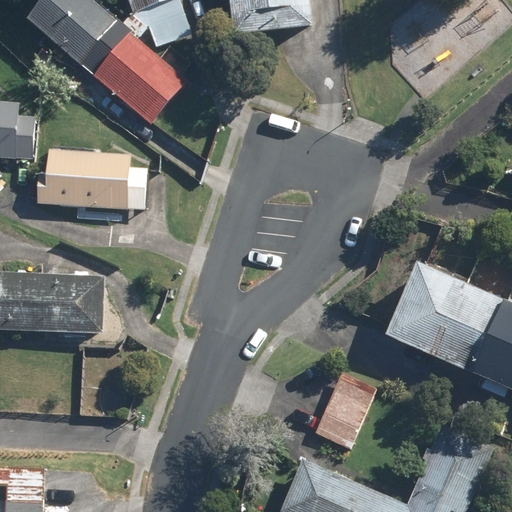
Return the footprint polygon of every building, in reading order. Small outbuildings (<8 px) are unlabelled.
[(100,0),(52,0),(35,19),(91,69),(130,26),(100,0)] [(134,0),(138,13),(181,0),(134,0)] [(237,0),(240,35),(322,27),(319,0),(237,0)] [(137,33),(99,77),(156,126),(195,82),(137,33)] [(28,104),(0,101),(0,158),(38,162),(42,118),(27,117),(28,104)] [(138,155),(56,150),(55,174),(45,173),(43,205),(150,212),(153,169),(137,168),(138,155)] [(511,299),(429,262),(395,336),(511,388),(511,299)] [(114,278),(0,272),(0,329),(111,335),(114,278)] [(382,389),(348,373),(321,435),(355,450),(382,389)] [(413,506),(310,460),(286,511),(473,511),(502,448),(450,425),(413,506)] [(295,466),(274,456),(256,495),(277,505),(295,466)] [(50,511),(53,468),(0,464),(0,488),(7,489),(5,511),(50,511)]
